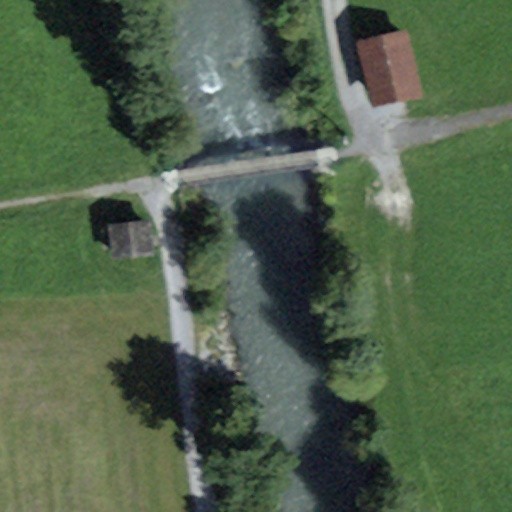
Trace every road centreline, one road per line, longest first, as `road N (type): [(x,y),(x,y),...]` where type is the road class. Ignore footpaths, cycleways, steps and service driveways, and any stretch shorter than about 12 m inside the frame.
road 1 (track): [(208,511),(160,180)]
road 2 (track): [(160,180),(373,144)]
road 3 (track): [(338,0),(348,67),(373,144)]
